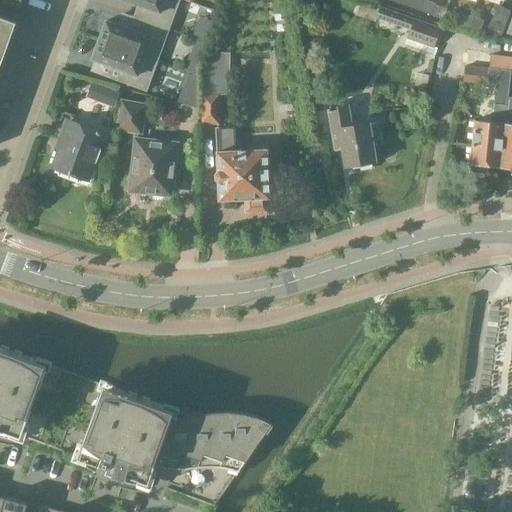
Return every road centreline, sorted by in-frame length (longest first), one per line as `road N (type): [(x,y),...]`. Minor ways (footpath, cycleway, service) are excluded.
road 1 (secondary): [(0,262),(81,288),(184,301),(282,289),(437,241),(511,236)]
road 2 (residential): [(0,189),(71,0)]
road 3 (residential): [(116,511),(0,472)]
